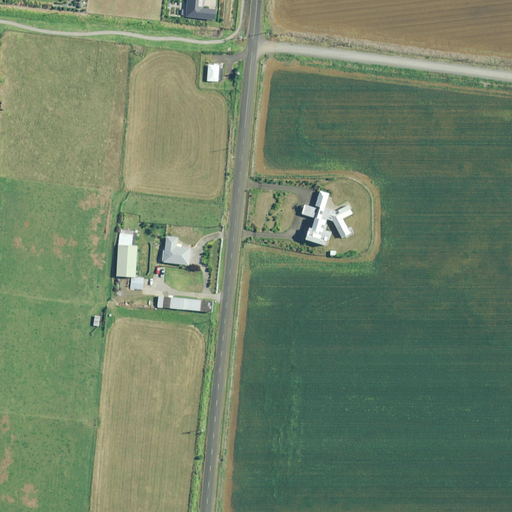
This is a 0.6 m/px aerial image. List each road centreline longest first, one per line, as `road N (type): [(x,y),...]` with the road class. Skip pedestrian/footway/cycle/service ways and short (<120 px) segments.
road 1 (unclassified): [(252,43),(208,511)]
road 2 (unclassified): [(252,43),(511,76)]
